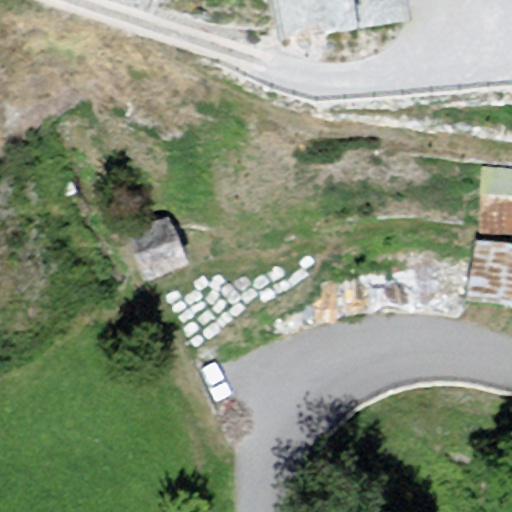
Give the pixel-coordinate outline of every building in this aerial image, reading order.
[(377,0),(298,0),(313,54),(387,35),(377,0)] [(423,0),(395,0),(404,31),(430,24),(423,0)] [(511,174),(498,175),(498,240),(511,240),(511,174)] [(186,233),(141,248),(154,289),(199,275),(186,233)] [(511,251),(484,250),(479,313),(511,315),(511,251)]
